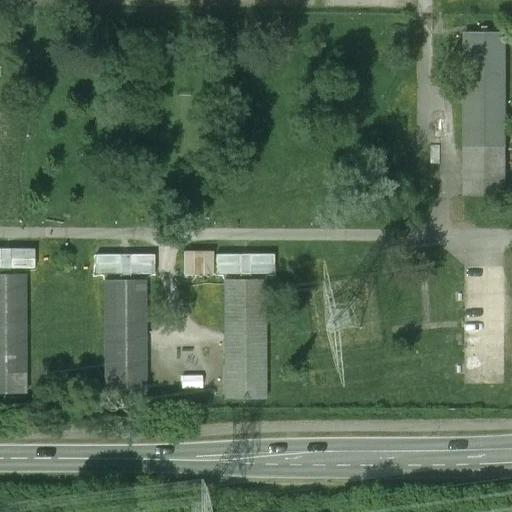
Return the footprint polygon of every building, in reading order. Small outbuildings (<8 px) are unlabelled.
[(463,195),(504,195),(507,34),(466,33),(463,195)] [(0,243),(0,268),(29,269),(29,244),(0,243)] [(92,249),(92,273),(147,273),(147,250),(92,249)] [(275,249),(198,249),(198,274),(275,274),(275,249)] [(0,392),(25,392),(24,275),(0,275),(0,392)] [(226,397),(267,397),(266,280),(225,280),(226,397)] [(106,400),(147,400),(146,283),(105,283),(106,400)]
